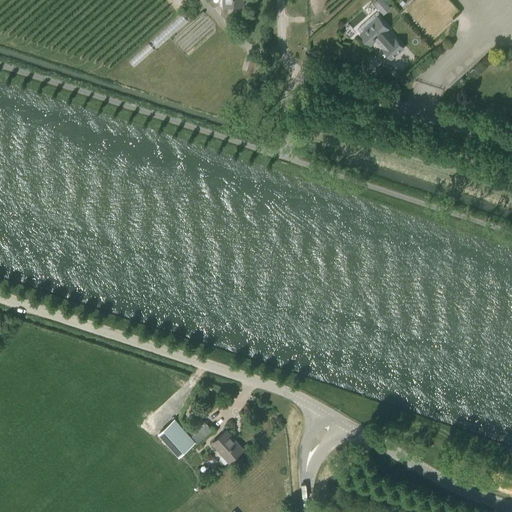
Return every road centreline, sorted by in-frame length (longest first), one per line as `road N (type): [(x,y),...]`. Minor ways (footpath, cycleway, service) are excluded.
road 1 (unclassified): [(334,416),(288,391),(0,298)]
road 2 (unclassified): [(511,144),(297,75),(281,49),(279,0)]
road 3 (tertiary): [(511,507),(463,490),(334,416)]
